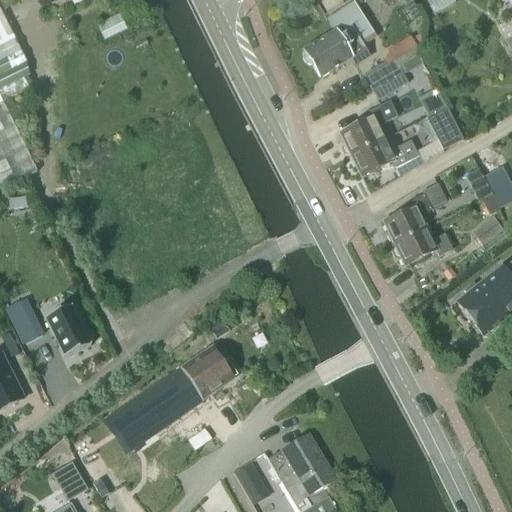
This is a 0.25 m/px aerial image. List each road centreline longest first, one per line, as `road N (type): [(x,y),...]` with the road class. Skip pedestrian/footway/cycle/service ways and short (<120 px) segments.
road 1 (tertiary): [(205,4),(381,342)]
road 2 (residential): [(381,342),(273,404),(178,511)]
road 3 (tertiary): [(381,342),(468,511)]
